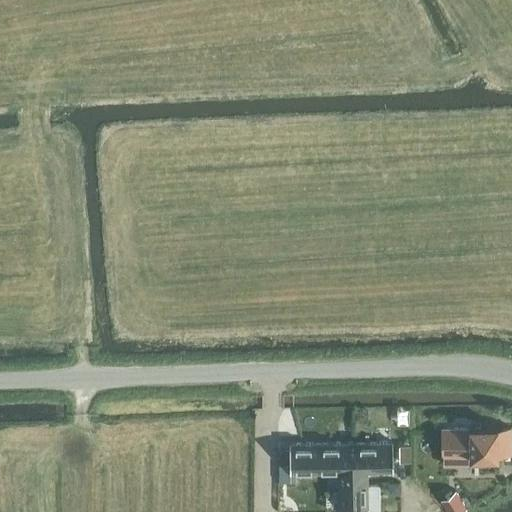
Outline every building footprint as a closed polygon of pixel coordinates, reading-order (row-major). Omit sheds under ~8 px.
[(470,427),(443,427),(443,441),(443,450),(470,450),(470,456),(498,455),(498,453),(511,453),(511,427),(498,427),(498,424),(470,425),(470,427)] [(9,427),(9,448),(46,447),(45,427),(9,427)] [(393,441),(291,443),(292,465),(292,471),(339,470),(340,507),(368,507),(367,469),(393,469),(393,441)] [(292,465),(280,465),(280,481),(292,481),(292,471),(292,465)] [(401,482),(389,482),(389,495),(401,495),(401,482)]
